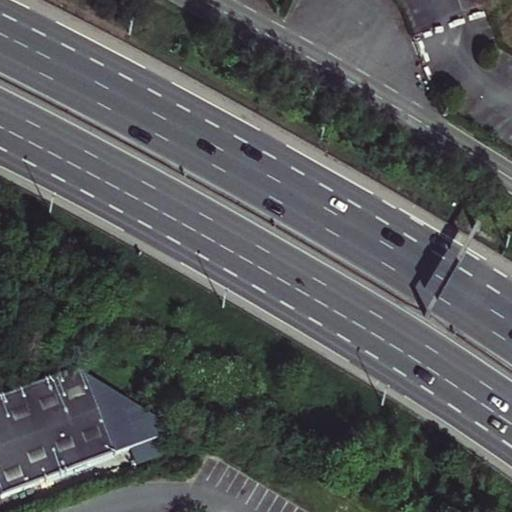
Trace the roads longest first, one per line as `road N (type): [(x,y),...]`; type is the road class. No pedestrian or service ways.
road 1 (motorway): [(0,117),(298,279),(511,416)]
road 2 (motorway): [(511,331),(296,199),(0,41)]
road 3 (residential): [(511,178),(201,0)]
